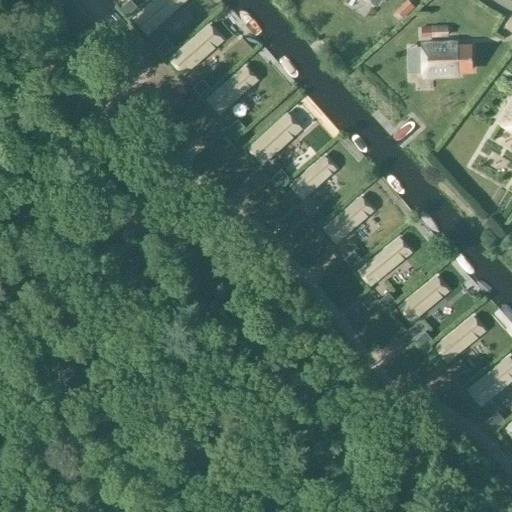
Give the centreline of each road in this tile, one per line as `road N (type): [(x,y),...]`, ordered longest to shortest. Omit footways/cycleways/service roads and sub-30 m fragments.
road 1 (track): [(444,511),(448,483),(390,388),(0,19)]
road 2 (track): [(238,511),(0,242)]
